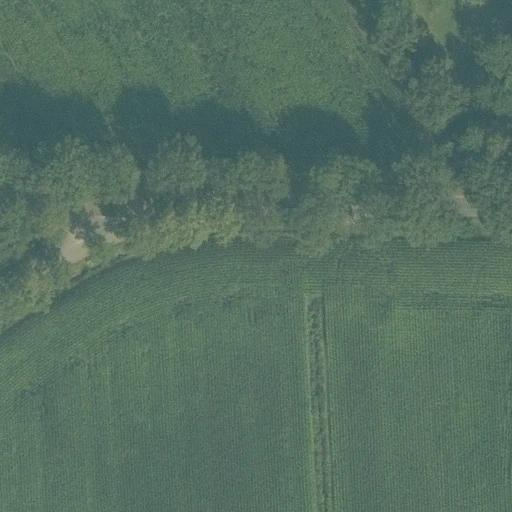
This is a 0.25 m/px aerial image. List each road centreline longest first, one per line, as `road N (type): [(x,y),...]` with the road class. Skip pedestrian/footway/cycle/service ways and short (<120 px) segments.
road 1 (tertiary): [(511,206),(220,207),(106,239)]
road 2 (unclassified): [(0,301),(106,239)]
